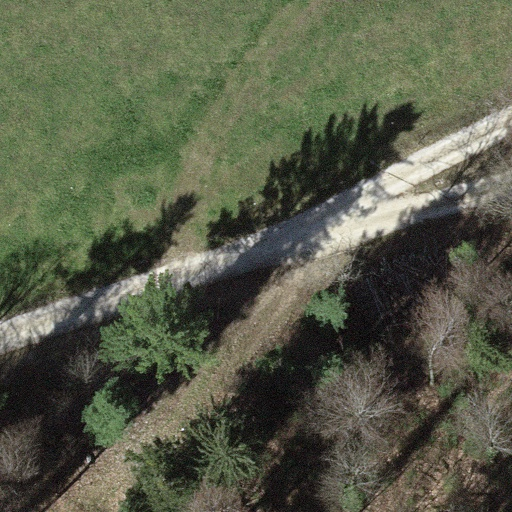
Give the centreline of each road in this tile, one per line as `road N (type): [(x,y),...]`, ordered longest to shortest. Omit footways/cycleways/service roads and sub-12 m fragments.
road 1 (track): [(0,338),(175,283),(511,119)]
road 2 (track): [(310,0),(198,132),(175,283)]
road 3 (track): [(511,179),(318,220)]
